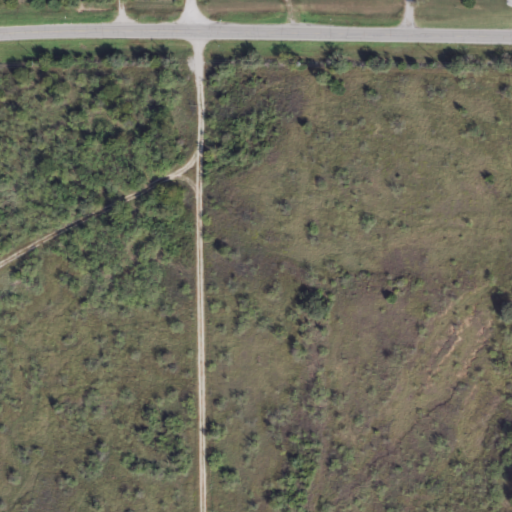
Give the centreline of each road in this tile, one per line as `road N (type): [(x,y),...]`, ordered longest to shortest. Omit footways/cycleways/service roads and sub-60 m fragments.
road 1 (secondary): [(511,37),(0,35)]
road 2 (residential): [(190,511),(190,34)]
